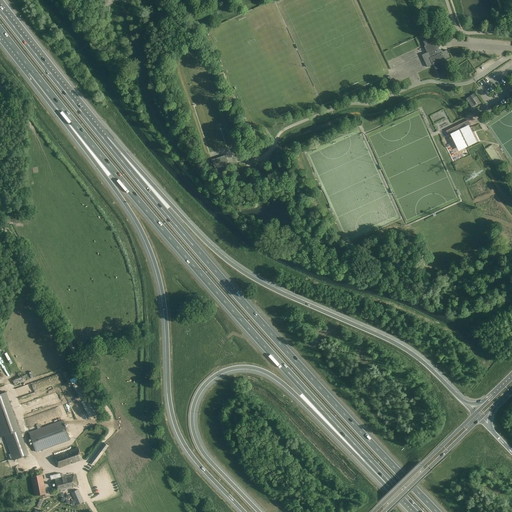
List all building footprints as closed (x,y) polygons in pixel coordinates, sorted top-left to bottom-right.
[(433,35),(422,40),(425,45),(424,46),(427,53),(422,55),(427,67),(434,64),(440,78),(450,73),(444,60),(450,57),(447,50),(443,51),(441,50),(439,49),(438,48),(439,47),(436,40),(435,41),(433,35)] [(466,95),(476,89),(473,84),(474,83),(472,78),(473,78),(471,73),(472,72),(469,67),(470,67),(467,62),(457,68),(460,73),(458,74),(464,83),(462,85),(464,89),(463,90),(466,95)] [(475,92),(466,99),(472,107),(477,104),(473,99),(477,95),(475,92)] [(473,132),(472,127),(469,127),(469,126),(471,125),(468,120),(460,124),(446,131),(448,136),(450,135),(451,137),(450,138),(453,142),(455,141),(462,149),(468,146),(473,143),(471,133),(473,132)] [(492,144),(485,148),(491,158),(498,154),(492,144)] [(215,170),(221,168),(229,165),(226,156),(212,160),(215,170)] [(12,380),(14,385),(26,380),(24,375),(12,380)] [(14,460),(29,455),(20,430),(11,406),(0,410),(0,433),(1,437),(5,435),(14,460)] [(71,440),(63,420),(29,432),(36,452),(71,440)] [(109,446),(105,443),(90,462),(94,465),(109,446)] [(82,460),(78,448),(71,450),(55,456),(59,468),(82,460)] [(15,468),(17,473),(31,469),(29,464),(15,468)] [(42,473),(30,475),(34,496),(41,494),(46,493),(42,473)] [(78,486),(75,474),(55,479),(58,491),(78,486)]
